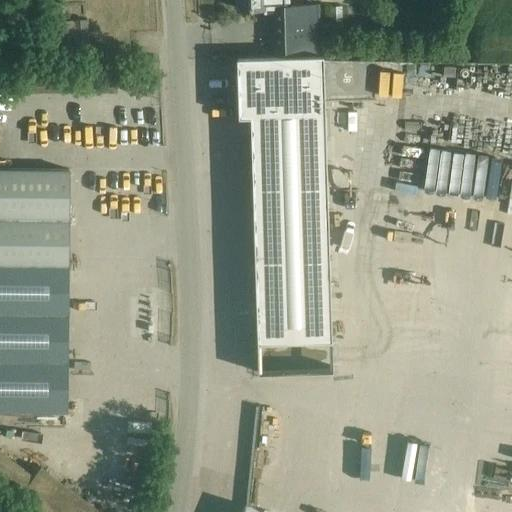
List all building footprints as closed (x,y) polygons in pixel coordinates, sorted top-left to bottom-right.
[(237,0),(237,9),(267,8),(267,14),(275,13),(276,57),(320,56),(319,6),(278,7),(277,0),(237,0)] [(87,20),(58,22),(60,48),(89,46),(87,20)] [(323,59),(320,59),(320,56),(276,57),(237,58),(239,117),(251,117),(258,373),(332,370),(323,59)] [(15,69),(15,92),(118,92),(118,69),(15,69)] [(377,87),(375,75),(355,77),(356,89),(377,87)] [(399,76),(379,75),(379,88),(399,89),(399,76)] [(419,181),(421,160),(397,158),(396,179),(419,181)] [(0,409),(67,410),(69,266),(70,172),(0,171),(0,409)] [(98,456),(76,452),(71,478),(93,482),(98,456)] [(143,474),(145,463),(130,460),(128,470),(143,474)]
